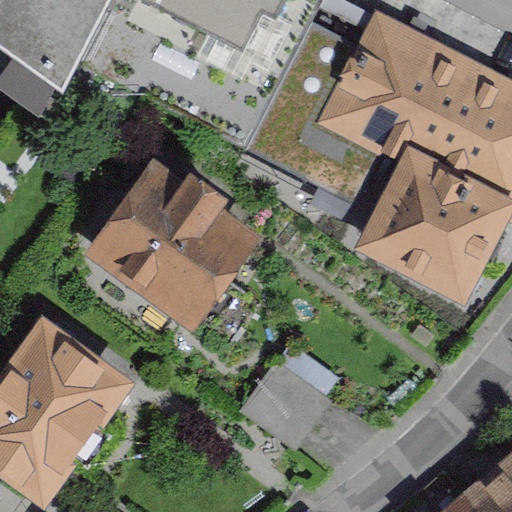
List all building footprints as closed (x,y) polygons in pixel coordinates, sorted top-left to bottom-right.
[(320,0),(0,0),(0,80),(56,122),(64,106),(123,137),(145,95),(244,146),(251,133),(310,20),(320,0)] [(511,214),(511,86),(378,18),(363,47),(310,20),(251,133),(361,190),(382,148),(409,162),(368,242),(460,289),(475,259),(489,266),(501,243),(487,236),(501,209),(511,214)] [(155,173),(100,248),(188,312),(194,304),(205,313),(225,286),(213,278),(243,237),(210,213),(219,201),(189,179),(179,191),(155,173)] [(44,328),(0,388),(0,461),(41,491),(68,454),(87,468),(112,433),(93,419),(119,383),(44,328)] [(324,396),(276,361),(240,410),(289,445),(324,396)] [(511,511),(511,463),(470,499),(480,511),(511,511)] [(480,511),(470,499),(454,511),(480,511)]
